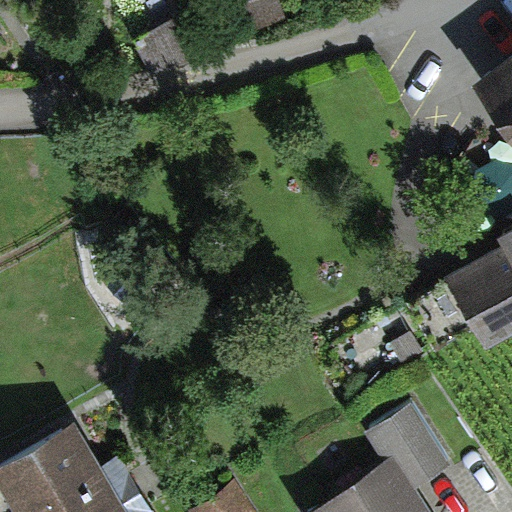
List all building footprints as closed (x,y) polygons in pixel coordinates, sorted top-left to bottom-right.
[(511,46),(472,76),(511,129),(511,46)] [(446,277),(486,347),(511,331),(511,225),(500,232),(506,242),(446,277)] [(437,511),(419,482),(455,460),(418,401),(370,430),(388,459),(302,511),(437,511)] [(0,458),(0,511),(128,511),(76,417),(0,458)] [(191,511),(261,511),(240,479),(191,511)]
